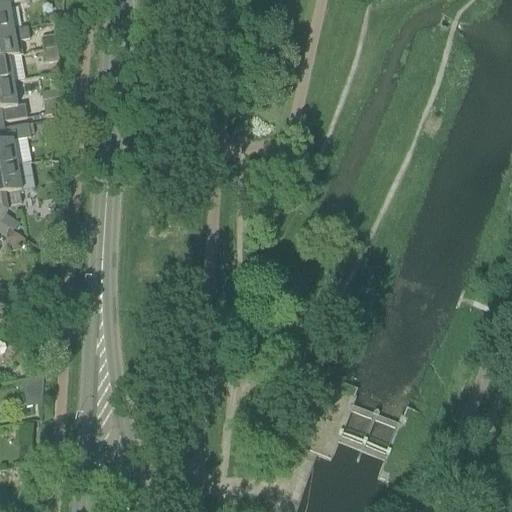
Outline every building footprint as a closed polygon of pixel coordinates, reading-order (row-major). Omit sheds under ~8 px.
[(0,0),(0,34),(12,33),(7,7),(25,4),(25,5),(40,2),(39,0),(0,0)] [(12,33),(0,34),(0,60),(7,59),(16,58),(21,57),(19,44),(29,43),(26,30),(12,33)] [(53,39),(40,41),(43,53),(55,51),(53,39)] [(55,51),(43,53),(45,66),(58,63),(55,51),(60,51),(60,50),(55,51)] [(0,60),(0,87),(11,85),(8,67),(7,61),(7,59),(0,60)] [(11,85),(0,87),(0,125),(26,120),(24,108),(16,109),(11,85)] [(57,106),(43,108),(45,118),(56,116),(57,106)] [(0,171),(16,169),(11,144),(29,140),(29,138),(27,128),(27,127),(0,131),(0,171)] [(0,222),(6,215),(5,210),(20,207),(18,195),(21,194),(35,192),(31,166),(16,169),(0,171),(0,222)] [(10,233),(7,234),(9,248),(11,248),(20,247),(27,245),(10,233)] [(306,414),(317,418),(326,395),(315,390),(306,414)] [(8,511),(6,502),(0,503),(0,511),(8,511)]
